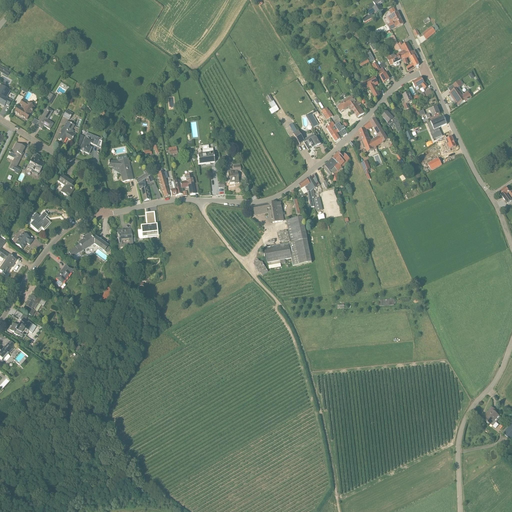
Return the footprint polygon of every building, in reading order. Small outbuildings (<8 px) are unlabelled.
[(370,4),(372,8),(367,12),(370,16),(372,15),(372,14),(375,12),(376,14),(381,11),(378,6),(383,2),(381,0),(375,0),(372,2),(373,3),(370,4)] [(421,25),(429,19),(424,12),(413,21),(417,27),(418,26),(418,25),(420,24),(421,25)] [(391,24),(386,27),(388,31),(397,28),(403,25),(398,13),(391,16),(394,23),(391,24)] [(364,23),(374,18),(372,15),(370,16),(362,20),(364,23)] [(430,28),(427,24),(425,26),(426,27),(424,30),(426,32),(422,35),(423,38),(425,41),(430,37),(431,38),(434,35),(436,33),(439,31),(434,25),(430,28)] [(403,60),(406,59),(403,53),(398,44),(394,35),(389,38),(397,53),(390,57),(387,59),(388,62),(390,66),(403,60)] [(403,45),(402,42),(398,44),(403,53),(406,59),(409,58),(415,68),(419,66),(416,60),(418,59),(416,55),(414,51),(412,52),(407,43),(403,45)] [(370,52),(366,54),(370,63),(375,61),(370,52)] [(70,64),(74,59),(69,56),(65,61),(70,64)] [(380,70),(376,63),(372,65),(374,69),(375,69),(376,72),(377,72),(384,83),(389,80),(385,73),(385,74),(382,69),(380,70)] [(10,73),(0,67),(0,72),(7,77),(10,73)] [(379,97),(374,86),(379,84),(376,78),(360,86),(363,92),(369,89),(375,99),(379,97)] [(424,83),(422,79),(412,84),(415,89),(418,87),(419,89),(423,87),(425,90),(428,87),(424,83)] [(462,96),(460,93),(462,92),(459,88),(462,85),(459,81),(452,86),(455,90),(449,94),(458,106),(464,101),(465,103),(472,98),(468,92),(462,96)] [(0,103),(4,106),(7,101),(5,100),(10,91),(1,86),(0,87),(0,103)] [(431,89),(421,95),(422,98),(423,98),(424,99),(428,97),(427,97),(433,93),(431,89)] [(51,104),(55,97),(51,94),(47,101),(51,104)] [(410,111),(407,104),(412,102),(409,94),(403,96),(404,100),(401,101),(405,111),(407,110),(408,112),(410,111)] [(356,102),(352,97),(337,107),(340,112),(350,106),(358,118),(364,114),(359,106),(361,105),(359,100),(356,102)] [(26,120),(34,107),(22,100),(19,105),(22,106),(20,108),(18,107),(15,113),(26,120)] [(327,120),(330,119),(324,110),(321,105),(319,107),(324,115),(327,120)] [(49,130),(53,124),(48,120),(53,112),(47,108),(36,126),(40,129),(42,126),(49,130)] [(327,108),(324,110),(330,119),(333,117),(329,111),(327,108)] [(432,118),(440,114),(437,108),(430,111),(432,115),(430,116),(429,115),(426,116),(427,120),(432,118)] [(69,121),(73,114),(67,110),(63,117),(69,121)] [(393,124),(396,126),(398,132),(401,131),(399,125),(393,111),(389,115),(387,113),(382,118),(388,124),(387,125),(390,128),(393,124)] [(316,120),(312,115),(308,118),(314,128),(313,128),(315,131),(322,126),(320,123),(319,124),(316,120)] [(442,137),(439,128),(446,125),(443,117),(430,122),(433,130),(430,131),(433,140),(442,137)] [(388,140),(375,119),(370,122),(365,127),(367,130),(372,126),(378,137),(373,140),(377,147),(388,140)] [(72,141),(76,135),(73,133),(74,131),(72,130),(75,126),(67,121),(60,132),(62,133),(58,140),(63,143),(66,138),(72,141)] [(335,126),(333,122),(327,126),(328,128),(327,129),(332,137),(340,132),(336,125),(335,126)] [(342,127),(339,123),(336,125),(340,132),(332,137),(335,142),(340,139),(339,138),(342,135),(343,137),(347,134),(344,130),(345,129),(344,126),(342,127)] [(370,139),(366,131),(367,130),(365,127),(364,128),(364,129),(359,132),(367,153),(373,151),(377,148),(377,147),(373,140),(371,141),(370,139)] [(300,145),(305,141),(299,131),(293,134),(300,145)] [(410,132),(405,134),(408,141),(413,139),(410,132)] [(99,140),(100,139),(91,135),(89,139),(85,137),(81,147),(86,148),(84,152),(89,154),(92,148),(89,147),(90,144),(97,146),(99,140)] [(320,144),(316,137),(307,143),(307,141),(304,143),(308,150),(312,147),(313,148),(320,144)] [(444,138),(442,139),(438,141),(439,143),(445,140),(450,150),(456,147),(452,138),(447,140),(445,137),(444,138)] [(22,153),(25,148),(16,144),(12,151),(11,150),(7,158),(13,161),(9,169),(18,174),(20,170),(16,168),(24,154),(22,153)] [(149,148),(148,147),(143,149),(146,157),(152,155),(150,148),(149,148)] [(202,150),(202,154),(197,155),(199,166),(215,163),(215,161),(216,161),(215,155),(214,155),(213,153),(213,148),(202,150)] [(333,159),(340,165),(342,168),(350,159),(345,153),(342,156),(339,153),(333,159)] [(39,174),(44,165),(37,161),(39,157),(35,155),(27,170),(31,172),(31,171),(39,174)] [(128,163),(127,159),(117,162),(108,162),(108,165),(109,165),(109,168),(113,168),(113,167),(119,167),(120,167),(123,177),(121,177),(123,182),(133,180),(129,162),(128,163)] [(338,172),(342,168),(340,165),(333,159),(333,160),(324,168),(328,173),(329,172),(331,174),(337,170),(338,172)] [(438,159),(428,164),(430,168),(431,171),(434,169),(442,166),(438,159)] [(369,173),(372,172),(370,169),(371,169),(367,161),(361,164),(364,172),(366,175),(368,180),(370,180),(368,175),(370,174),(369,173)] [(239,183),(237,172),(241,172),(240,165),(233,166),(233,171),(227,172),(229,183),(234,182),(234,184),(239,183)] [(163,172),(158,174),(157,174),(161,189),(165,198),(170,196),(165,179),(164,175),(163,173),(163,172)] [(181,183),(182,189),(189,188),(190,196),(195,195),(195,194),(199,194),(197,184),(196,184),(195,180),(193,180),(192,174),(186,175),(187,179),(186,179),(186,182),(181,183)] [(311,208),(314,208),(313,201),(312,198),(315,197),(314,193),(313,190),(317,188),(315,184),(318,182),(317,178),(314,175),(307,180),(311,190),(310,191),(311,194),(309,196),(310,201),(309,201),(311,208)] [(70,196),(75,189),(69,185),(71,182),(62,176),(58,182),(65,187),(61,193),(65,196),(67,194),(70,196)] [(182,194),(179,180),(173,182),(171,182),(172,184),(173,184),(175,193),(177,192),(177,195),(182,194)] [(311,190),(307,180),(299,186),(301,190),(305,188),(308,193),(309,196),(311,194),(310,191),(311,190)] [(149,201),(146,188),(144,181),(139,184),(138,184),(139,190),(141,189),(144,202),(149,201)] [(171,182),(171,181),(168,181),(169,185),(169,186),(172,196),(177,195),(177,196),(177,195),(177,192),(175,193),(173,184),(172,184),(171,182)] [(509,193),(506,188),(499,193),(507,204),(511,201),(507,195),(508,193),(511,198),(511,191),(509,193)] [(280,202),(276,203),(268,205),(254,209),(255,217),(268,214),(270,224),(284,221),(284,219),(283,219),(282,212),(280,202)] [(44,230),(50,223),(45,219),(47,216),(44,213),(39,218),(43,221),(39,225),(44,230)] [(302,218),(302,215),(298,216),(299,219),(286,221),(291,243),(265,249),(268,263),(292,259),(294,268),(312,264),(306,235),(310,234),(307,224),(304,225),(304,224),(303,218),(302,218)] [(158,237),(157,217),(151,217),(152,227),(143,228),(143,236),(158,237)] [(120,249),(133,247),(131,230),(123,231),(123,232),(118,233),(120,249)] [(33,241),(23,234),(20,237),(18,240),(15,244),(22,249),(26,244),(29,245),(33,241)] [(92,237),(90,234),(84,237),(85,238),(78,242),(79,245),(75,247),(79,253),(81,252),(81,253),(84,252),(83,251),(94,244),(104,252),(106,253),(109,250),(107,248),(108,247),(94,236),(92,237)] [(0,271),(6,275),(16,261),(0,250),(5,243),(0,239),(0,257),(4,260),(0,265),(0,271)] [(75,270),(68,265),(67,266),(66,265),(55,279),(59,281),(56,284),(62,290),(66,285),(64,284),(75,270)] [(106,302),(113,291),(108,288),(101,299),(106,302)] [(43,298),(34,292),(32,296),(32,295),(25,306),(34,312),(43,298)] [(28,324),(25,322),(28,317),(23,314),(20,320),(22,321),(18,327),(13,324),(9,331),(17,336),(19,333),(21,334),(24,329),(29,332),(33,325),(29,322),(28,324)] [(163,318),(160,321),(161,322),(169,328),(171,325),(163,318)] [(10,342),(7,345),(2,351),(0,349),(0,359),(2,357),(4,359),(12,350),(11,349),(15,345),(10,342)] [(492,426),(500,417),(499,416),(495,413),(496,411),(492,408),(487,413),(488,414),(484,419),(492,426)] [(510,441),(511,438),(511,423),(503,434),(510,441)]
